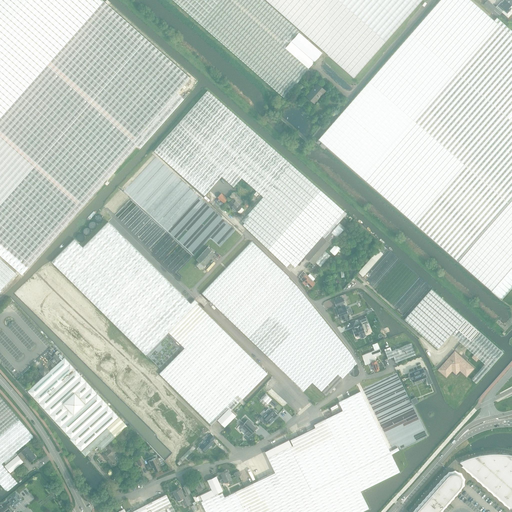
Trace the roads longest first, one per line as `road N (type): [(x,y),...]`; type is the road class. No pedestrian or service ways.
road 1 (unclassified): [(239,456),(362,374),(288,273),(212,204)]
road 2 (unclassified): [(316,67),(347,97),(431,0)]
road 3 (unclassified): [(82,507),(239,456)]
road 4 (secondary): [(82,507),(41,430),(0,379)]
